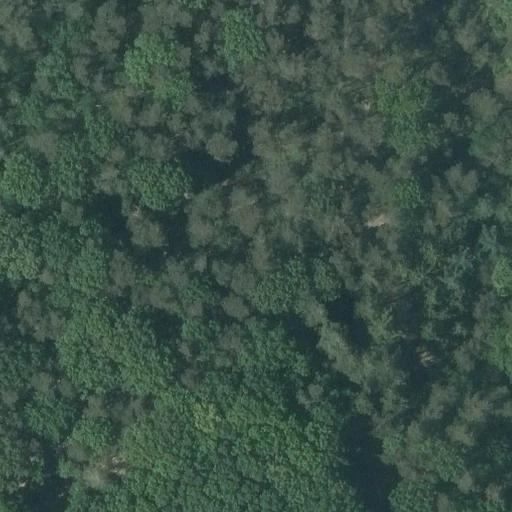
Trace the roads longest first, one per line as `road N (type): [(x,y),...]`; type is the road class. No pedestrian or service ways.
road 1 (unknown): [(0,413),(170,310),(257,192),(511,26)]
road 2 (track): [(112,387),(511,135)]
road 3 (track): [(417,511),(268,283)]
road 4 (unknown): [(213,320),(237,511)]
road 5 (track): [(0,463),(112,387)]
